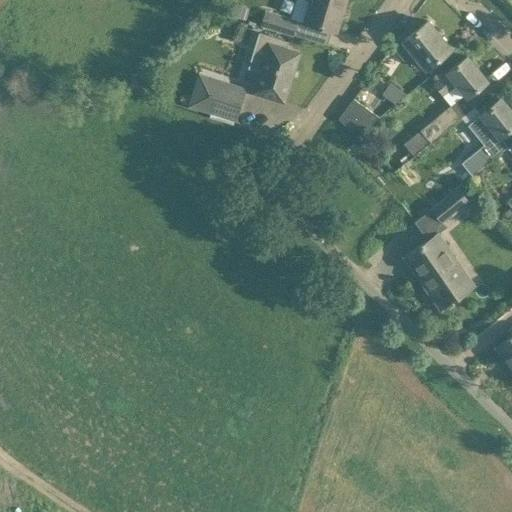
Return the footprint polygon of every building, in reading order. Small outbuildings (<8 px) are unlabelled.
[(310,0),(315,1),(308,23),(322,27),(335,31),(340,16),(339,15),(343,0),(310,0)] [(243,18),(246,7),(235,4),(232,15),(243,18)] [(265,10),(261,24),(294,34),(298,19),(265,10)] [(426,68),(450,48),(427,20),(403,40),(404,41),(395,48),(404,60),(410,60),(416,56),(426,68)] [(286,46),(288,39),(258,29),(247,65),(259,69),(253,89),(283,99),(298,49),(286,46)] [(447,72),(433,83),(443,95),(457,84),(467,96),(469,95),(487,80),(466,55),(447,71),(447,72)] [(373,71),(362,86),(369,91),(380,76),(373,71)] [(198,73),(188,106),(236,120),(246,87),(198,73)] [(384,91),(398,105),(408,94),(394,81),(384,91)] [(467,156),(461,161),(462,162),(472,174),(510,143),(503,134),(511,126),(511,111),(501,97),(485,110),(480,114),(468,124),(476,134),(476,133),(484,144),(468,157),(467,156)] [(350,102),(338,118),(356,135),(379,116),(355,99),(353,98),(350,102)] [(450,104),(420,130),(430,142),(460,117),(461,117),(453,107),(451,104),(450,104)] [(420,130),(404,143),(410,150),(414,155),(430,142),(420,130)] [(457,187),(431,208),(443,221),(468,201),(457,187)] [(427,240),(407,254),(408,255),(432,290),(429,292),(440,308),(447,303),(448,304),(453,301),(452,299),(461,293),(467,289),(466,287),(448,261),(454,257),(437,233),(427,240)] [(511,334),(496,346),(511,369),(511,334)]
